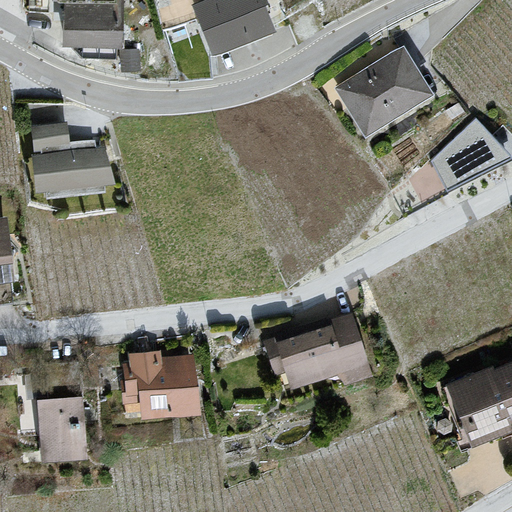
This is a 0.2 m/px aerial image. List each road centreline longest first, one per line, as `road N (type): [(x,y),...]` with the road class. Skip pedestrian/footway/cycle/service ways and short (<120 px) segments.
road 1 (residential): [(0,336),(335,273),(511,191)]
road 2 (residential): [(437,0),(295,77),(228,101),(133,105),(50,83),(0,54)]
